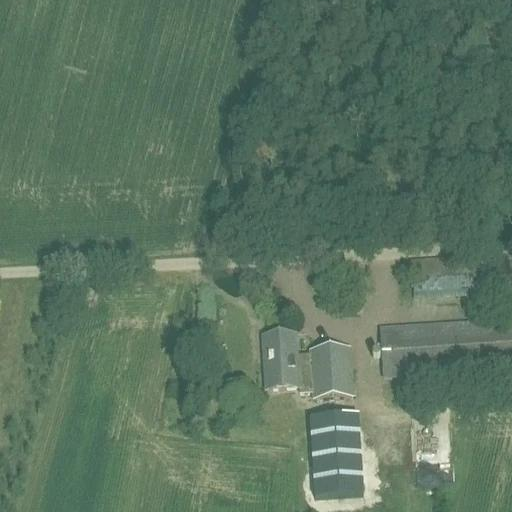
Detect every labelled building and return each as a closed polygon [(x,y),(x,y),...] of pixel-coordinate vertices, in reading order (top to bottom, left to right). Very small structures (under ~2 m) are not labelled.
[(433,305),(473,307),(473,297),(433,295),(433,305)] [(511,371),(511,322),(380,332),(383,380),(511,371)] [(295,337),(263,339),(266,393),(299,392),(299,397),(312,396),(312,402),(352,399),(349,351),(309,353),(310,357),(296,358),(295,337)] [(362,499),(358,419),(309,421),(314,501),(362,499)] [(430,462),(452,458),(448,439),(426,443),(430,462)]
